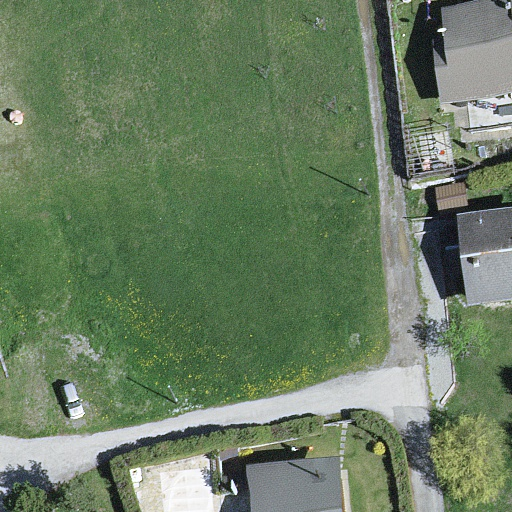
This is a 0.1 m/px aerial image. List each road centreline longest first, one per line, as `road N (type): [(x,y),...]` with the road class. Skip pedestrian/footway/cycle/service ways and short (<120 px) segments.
road 1 (track): [(373,0),(405,356),(429,511)]
road 2 (track): [(410,390),(89,458),(0,465)]
